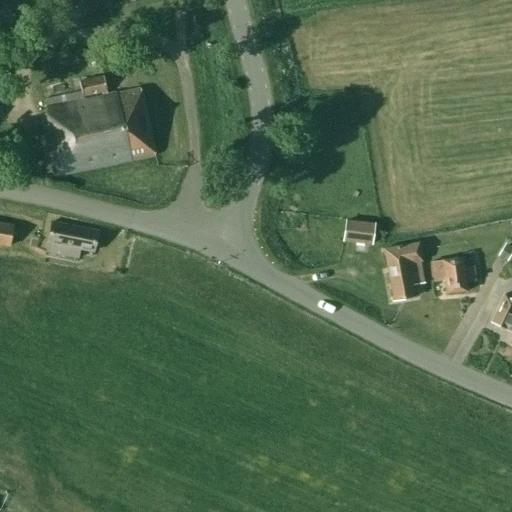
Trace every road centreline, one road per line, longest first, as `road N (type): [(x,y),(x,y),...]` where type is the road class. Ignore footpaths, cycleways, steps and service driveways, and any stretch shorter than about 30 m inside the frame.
road 1 (tertiary): [(218,249),(511,397)]
road 2 (tertiary): [(218,249),(249,183),(261,133),(234,0)]
road 3 (tertiary): [(218,249),(0,187)]
